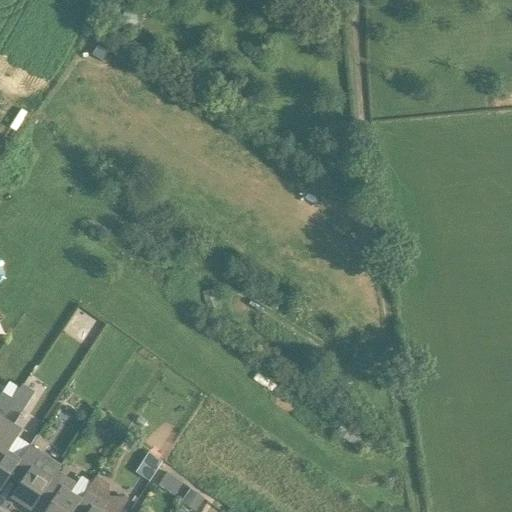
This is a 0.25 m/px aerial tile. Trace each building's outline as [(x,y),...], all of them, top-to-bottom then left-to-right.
[(0,422),(2,419),(9,408),(14,400),(3,393),(0,396),(0,422)] [(14,400),(9,408),(22,417),(30,405),(17,396),(14,400)] [(8,453),(13,444),(18,438),(15,427),(2,419),(0,422),(0,491),(1,492),(13,474),(12,473),(20,461),(8,453)] [(338,435),(362,451),(370,439),(346,423),(338,435)] [(32,511),(43,494),(43,493),(57,472),(57,473),(61,467),(42,455),(48,446),(35,439),(30,447),(28,450),(20,461),(12,473),(13,474),(23,480),(11,499),(32,511)] [(159,460),(150,453),(143,463),(156,472),(163,462),(159,460)] [(74,511),(81,501),(71,494),(76,485),(57,473),(57,472),(43,493),(43,494),(54,500),(46,511),(74,511)] [(167,473),(159,486),(175,496),(183,484),(167,473)] [(74,511),(121,511),(129,501),(128,500),(127,501),(107,501),(107,488),(95,480),(81,501),(74,511)] [(193,491),(183,504),(194,511),(196,511),(205,500),(193,491)]
